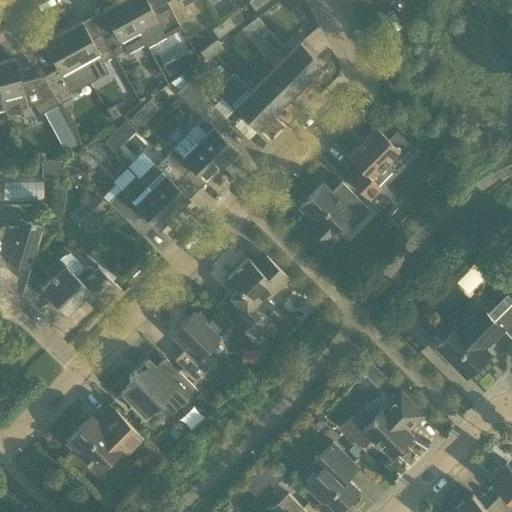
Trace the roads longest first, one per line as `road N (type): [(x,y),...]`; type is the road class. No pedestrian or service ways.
road 1 (residential): [(76,372),(356,96),(360,72),(335,18)]
road 2 (residential): [(511,411),(500,403),(469,417),(372,511)]
